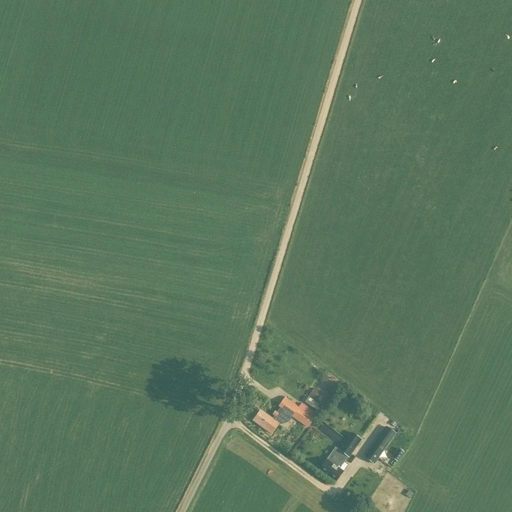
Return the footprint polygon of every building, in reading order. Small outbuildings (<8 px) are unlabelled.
[(308,396),(316,401),(321,394),(313,389),(308,396)] [(274,416),(272,419),(261,410),(253,421),(271,434),(277,425),(281,425),(285,424),(288,422),(292,417),(307,428),(317,415),(301,403),(298,407),(284,397),(278,405),(277,406),(280,408),(277,412),(274,411),(272,415),(274,416)] [(319,429),(341,446),(346,439),(324,422),(319,429)] [(373,464),(378,457),(394,434),(385,427),(368,450),(363,457),(373,464)] [(343,472),(339,469),(347,457),(335,448),(320,470),(336,481),(343,472)]
